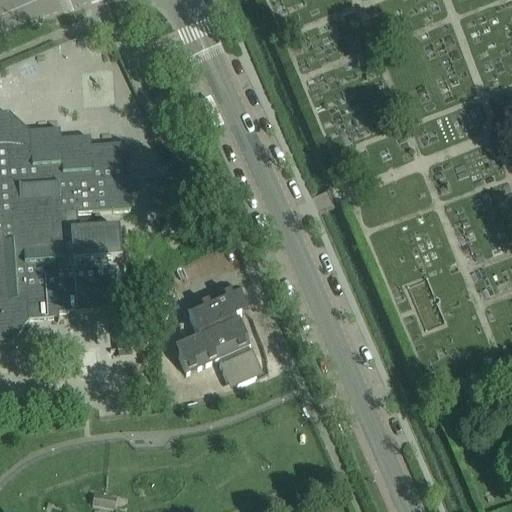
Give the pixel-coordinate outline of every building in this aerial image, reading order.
[(58,315),(96,313),(116,311),(116,312),(117,312),(114,271),(107,271),(107,263),(114,262),(121,261),(119,231),(77,234),(76,217),(129,213),(127,183),(128,183),(128,182),(122,183),(120,148),(119,148),(90,150),(90,140),(89,140),(89,141),(60,143),(59,133),(58,133),(30,135),(8,116),(0,116),(0,345),(11,345),(28,324),(28,322),(57,320),(57,324),(58,324),(58,315)] [(171,179),(159,180),(160,189),(172,188),(171,179)] [(167,294),(175,290),(168,276),(160,280),(167,294)] [(237,324),(236,323),(235,321),(240,318),(244,308),(236,290),(218,298),(192,310),(189,321),(198,341),(181,349),(177,360),(185,378),(217,364),(226,386),(238,390),(255,382),(259,371),(251,353),(250,354),(249,352),(248,350),(250,349),(238,324),(237,324)] [(118,356),(121,356),(132,356),(130,335),(116,336),(118,356)] [(114,510),(114,509),(116,501),(94,496),(92,506),(114,510)]
